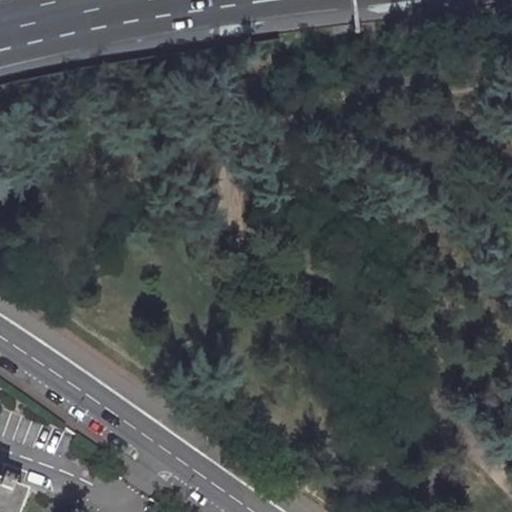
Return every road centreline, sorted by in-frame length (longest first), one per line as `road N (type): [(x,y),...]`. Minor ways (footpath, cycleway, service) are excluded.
road 1 (tertiary): [(0,335),(251,511)]
road 2 (trunk): [(0,29),(127,0)]
